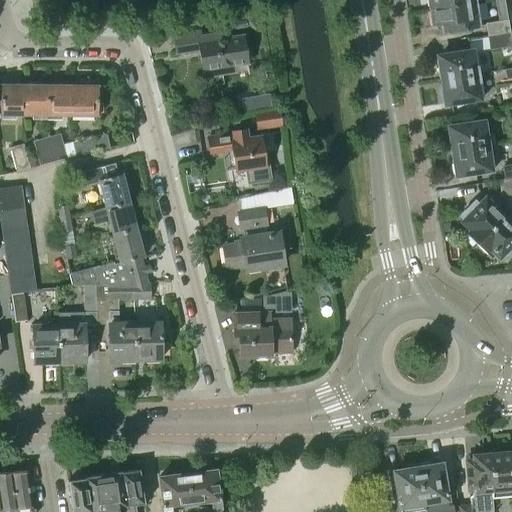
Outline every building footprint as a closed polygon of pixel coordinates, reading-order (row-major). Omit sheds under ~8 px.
[(427,0),(429,9),(474,2),(473,0),(427,0)] [(484,24),(486,36),(507,33),(502,0),(493,0),(497,22),(484,24)] [(474,2),(429,9),(431,26),(436,26),(438,34),(478,28),(474,2)] [(245,63),(241,34),(224,37),(223,32),(199,36),(198,32),(173,35),(175,53),(198,49),(202,76),(220,73),(219,67),(245,63)] [(507,33),(486,36),(488,50),(510,46),(507,33)] [(436,57),(440,80),(477,74),(473,51),(436,57)] [(511,68),(503,70),(505,82),(511,80),(511,68)] [(477,74),(440,80),(444,104),(481,98),(477,74)] [(0,114),(23,114),(23,85),(0,84),(0,114)] [(23,114),(45,115),(46,85),(23,85),(23,114)] [(45,115),(69,115),(69,85),(46,85),(45,115)] [(69,85),(69,115),(96,115),(97,85),(69,85)] [(268,93),(240,97),(243,111),(270,107),(268,93)] [(253,113),(255,126),(263,125),(263,128),(279,126),(277,110),(253,113)] [(447,127),(451,151),(492,145),(490,134),(487,135),(484,121),(447,127)] [(206,137),(208,153),(230,149),(233,170),(243,169),(245,183),(268,180),(264,151),(261,151),(258,138),(245,140),(244,129),(231,132),(231,133),(206,137)] [(59,133),(45,137),(52,161),(75,156),(71,141),(62,144),(59,133)] [(95,136),(71,141),(75,156),(99,150),(95,136)] [(52,161),(45,137),(32,141),(39,165),(52,161)] [(9,147),(15,171),(29,168),(22,143),(9,147)] [(492,145),(451,151),(454,175),(492,169),(490,155),(493,155),(492,145)] [(511,164),(502,167),(504,179),(511,178),(511,164)] [(97,179),(104,207),(127,201),(120,174),(97,179)] [(500,194),(511,192),(511,178),(504,179),(498,180),(500,194)] [(0,187),(0,200),(20,198),(19,186),(0,187)] [(0,200),(0,212),(22,210),(20,198),(0,200)] [(461,230),(475,243),(501,216),(483,198),(476,206),(473,203),(460,216),(463,219),(461,221),(465,226),(461,230)] [(107,220),(111,234),(134,228),(127,201),(104,207),(89,211),(92,224),(107,220)] [(56,206),(58,219),(68,217),(66,204),(56,206)] [(221,246),(225,267),(244,264),(244,269),(280,263),(276,233),(264,235),(262,225),(263,224),(261,208),(236,212),(238,228),(242,228),(243,238),(240,239),(241,243),(221,246)] [(0,212),(0,224),(23,221),(22,210),(0,212)] [(511,227),(501,216),(475,243),(488,256),(492,252),(497,256),(499,254),(503,258),(511,248),(511,241),(511,227)] [(68,217),(58,219),(60,231),(70,229),(68,217)] [(0,224),(0,233),(0,236),(25,232),(23,221),(0,224)] [(111,234),(118,262),(139,257),(142,256),(134,228),(111,234)] [(0,236),(2,247),(27,244),(25,232),(0,236)] [(2,247),(3,259),(28,255),(27,244),(2,247)] [(62,246),(64,258),(74,257),(72,244),(62,246)] [(3,259),(5,270),(30,267),(28,255),(3,259)] [(91,268),(67,273),(70,285),(82,284),(94,284),(94,294),(106,293),(106,304),(116,304),(115,300),(128,299),(128,292),(127,292),(127,283),(146,282),(143,273),(149,271),(148,265),(142,266),(139,257),(112,264),(112,262),(101,265),(91,268)] [(5,270),(7,282),(31,278),(30,267),(5,270)] [(7,282),(8,294),(21,292),(33,290),(31,278),(7,282)] [(148,282),(146,282),(127,283),(127,292),(128,292),(128,299),(149,299),(148,282)] [(56,313),(56,325),(57,361),(83,360),(83,324),(95,324),(94,294),(94,284),(82,284),(82,312),(56,313)] [(289,290),(263,297),(263,308),(275,308),(275,312),(289,311),(289,290)] [(21,292),(8,294),(12,321),(24,320),(21,292)] [(94,294),(95,324),(107,324),(107,359),(133,359),(132,323),(116,323),(116,304),(106,304),(106,293),(94,294)] [(257,313),(231,314),(231,339),(237,339),(237,356),(269,356),(268,352),(288,352),(288,319),(257,320),(257,313)] [(132,323),(133,359),(159,358),(159,322),(132,323)] [(57,361),(56,325),(31,325),(31,361),(57,361)] [(486,453),(486,454),(489,490),(490,490),(511,488),(509,452),(509,451),(486,453)] [(489,490),(486,454),(471,455),(472,459),(465,460),(467,492),(472,491),(474,511),(476,511),(487,511),(488,510),(492,510),(490,490),(489,490)] [(423,509),(422,509),(422,511),(452,511),(451,505),(446,506),(439,463),(432,464),(431,461),(415,464),(423,509)] [(398,511),(405,511),(422,509),(423,509),(415,464),(399,466),(400,469),(392,471),(398,511)] [(120,472),(125,507),(125,511),(134,511),(133,505),(143,504),(137,469),(120,472)] [(221,511),(215,470),(157,477),(161,511),(170,511),(170,510),(184,509),(184,508),(196,506),(196,511),(221,511)] [(31,511),(25,471),(10,472),(16,511),(31,511)] [(116,511),(116,508),(125,507),(120,472),(120,471),(102,474),(107,511),(116,511)] [(16,511),(10,472),(0,473),(0,511),(16,511)] [(100,511),(107,511),(102,474),(85,477),(90,511),(92,511),(100,511)] [(90,511),(85,477),(66,480),(71,511),(90,511)]
